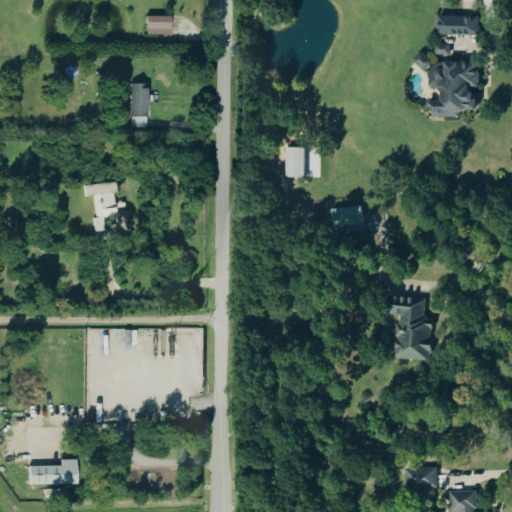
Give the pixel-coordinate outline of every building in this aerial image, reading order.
[(479,15),(437,15),(437,34),(478,34),(479,15)] [(170,16),(170,35),(146,35),(146,16),(170,16)] [(435,54),(450,54),(450,43),(435,44),(435,54)] [(413,59),(424,71),(432,63),(421,51),(413,59)] [(478,86),(478,60),(442,61),(443,69),(433,69),(433,89),(439,89),(439,99),(429,99),(429,117),(461,116),(461,109),(475,109),(474,97),(469,97),(469,86),(478,86)] [(130,102),(122,102),(122,110),(129,110),(130,126),(145,126),(145,82),(129,82),(130,102)] [(305,178),(288,178),(287,148),(305,148),(305,178)] [(83,183),(84,196),(93,195),(95,217),(93,218),(94,230),(110,228),(110,217),(115,217),(113,191),(116,191),(116,181),(83,183)] [(331,210),(361,206),(364,231),(334,234),(331,210)] [(425,298),(387,296),(386,314),(396,315),(394,358),(429,360),(432,318),(424,318),(425,298)] [(26,465),(26,484),(74,483),(74,459),(58,459),(58,464),(26,465)] [(437,468),(405,468),(405,487),(437,487),(437,468)] [(449,491),(449,511),(488,511),(486,511),(477,511),(476,490),(449,491)]
